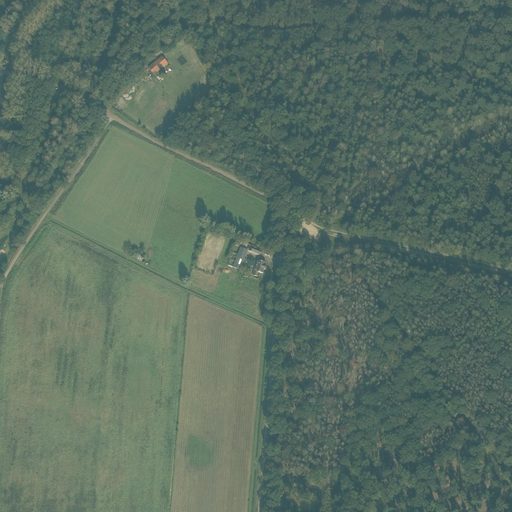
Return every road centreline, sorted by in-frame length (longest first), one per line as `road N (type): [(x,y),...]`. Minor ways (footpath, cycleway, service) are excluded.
road 1 (unclassified): [(257,511),(287,208),(70,90),(0,71)]
road 2 (track): [(2,284),(111,116)]
road 3 (track): [(329,234),(511,275)]
road 4 (track): [(182,0),(101,110)]
